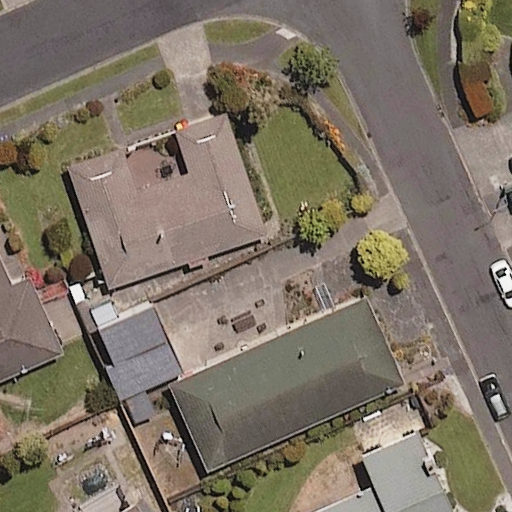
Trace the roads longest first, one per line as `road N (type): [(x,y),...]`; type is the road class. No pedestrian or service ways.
road 1 (residential): [(511,348),(353,0)]
road 2 (residential): [(0,64),(146,0)]
